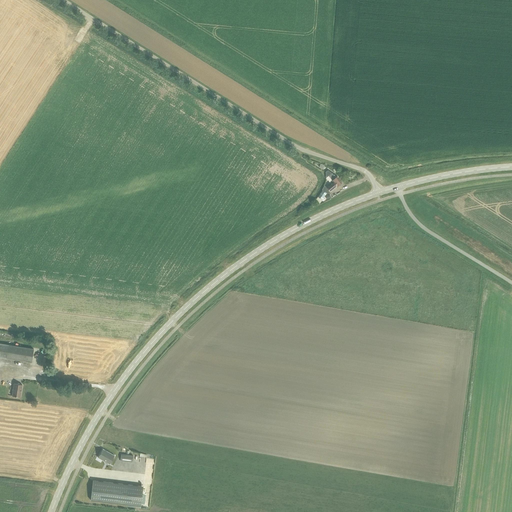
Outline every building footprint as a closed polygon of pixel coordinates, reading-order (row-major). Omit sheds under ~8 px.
[(325,185),(322,190),(323,190),(327,193),(328,194),(331,192),(342,182),(337,177),(335,175),(332,173),(330,171),(328,170),(327,171),(326,172),(326,174),(326,176),(329,175),(331,178),(333,180),(331,181),(332,183),(327,187),(325,185)] [(318,196),(315,200),(319,204),(322,200),(324,201),(326,199),(326,197),(325,196),(327,193),(323,190),(318,197),(318,196)] [(0,343),(0,357),(7,358),(31,362),(33,349),(9,345),(0,343)] [(20,397),(22,385),(14,383),(12,396),(20,397)] [(103,459),(103,460),(110,464),(115,456),(103,449),(98,457),(99,456),(103,459)] [(90,500),(141,506),(143,486),(93,480),(90,500)]
